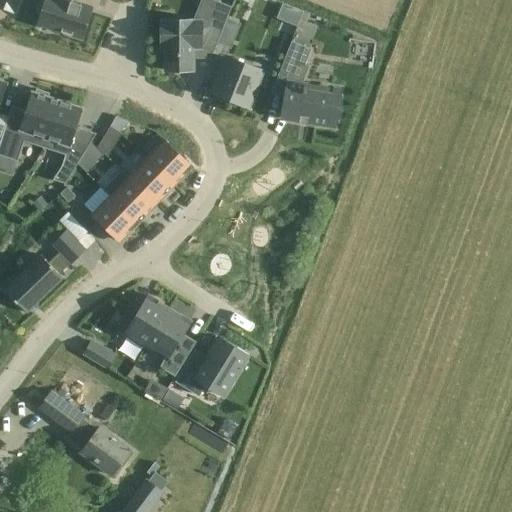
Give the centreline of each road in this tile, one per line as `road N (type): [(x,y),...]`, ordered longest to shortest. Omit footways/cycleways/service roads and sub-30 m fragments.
road 1 (residential): [(142,261),(203,201),(212,169),(199,127),(169,102),(0,51)]
road 2 (residential): [(0,398),(79,299),(142,261)]
